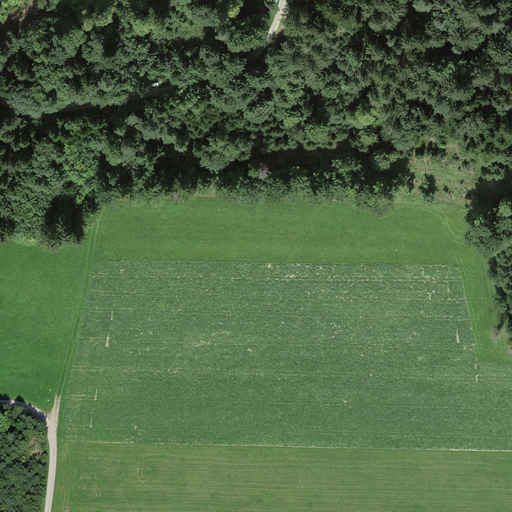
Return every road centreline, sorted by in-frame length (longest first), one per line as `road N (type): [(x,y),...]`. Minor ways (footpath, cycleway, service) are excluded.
road 1 (track): [(0,95),(70,106),(183,86),(261,52),(281,0)]
road 2 (track): [(46,511),(54,430),(32,410),(0,403)]
